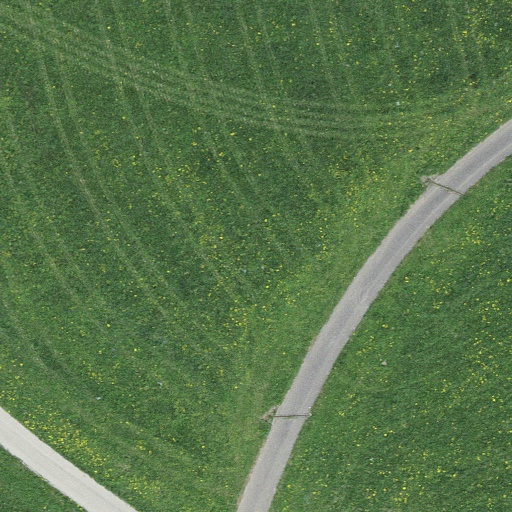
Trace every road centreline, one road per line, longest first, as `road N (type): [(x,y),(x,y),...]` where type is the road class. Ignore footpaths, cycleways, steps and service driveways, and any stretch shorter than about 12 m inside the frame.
road 1 (track): [(256,511),(310,378),(360,289),(413,221),(511,131)]
road 2 (track): [(115,511),(0,424)]
